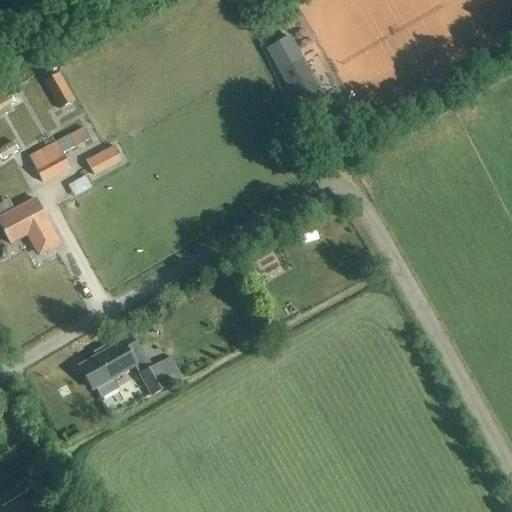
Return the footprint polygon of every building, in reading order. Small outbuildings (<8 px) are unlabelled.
[(289,39),(267,51),(301,112),(324,99),(289,39)] [(57,109),(73,101),(57,75),(42,82),(57,109)] [(9,96),(0,100),(0,111),(14,104),(9,96)] [(34,169),(40,182),(69,168),(62,154),(87,141),(80,128),(27,157),(34,169)] [(0,161),(0,162),(17,152),(12,142),(0,150),(0,161)] [(113,147),(86,163),(94,177),(121,161),(113,147)] [(44,253),(59,245),(48,224),(49,224),(35,199),(0,217),(0,226),(10,245),(26,236),(35,253),(42,249),(44,253)] [(120,342),(78,366),(91,390),(95,388),(100,397),(117,387),(112,378),(134,366),(139,375),(152,367),(137,341),(123,349),(120,342)] [(139,375),(138,376),(150,398),(167,387),(155,366),(152,367),(139,375)] [(2,508),(4,511),(50,511),(48,508),(41,511),(35,511),(27,495),(12,502),(12,503),(2,508)]
